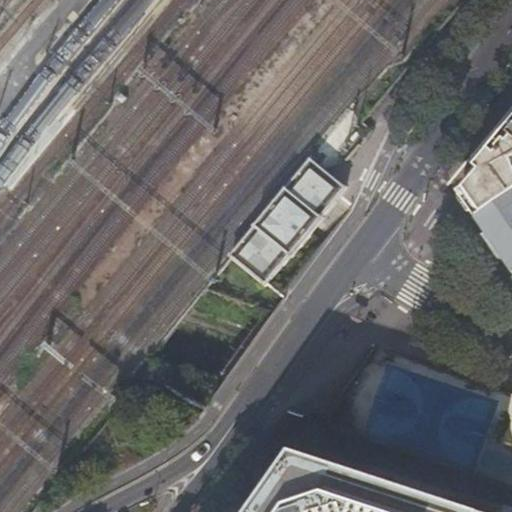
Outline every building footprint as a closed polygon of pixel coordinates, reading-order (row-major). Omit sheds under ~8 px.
[(511,130),(490,156),(492,158),(511,134),(511,130)] [(462,194),(478,218),(511,194),(511,134),(492,158),(462,194)] [(232,256),(267,284),(291,255),(292,256),(323,217),(346,189),(311,161),(232,256)] [(511,194),(478,218),(511,265),(511,267),(511,194)] [(480,511),(298,452),(256,511),(480,511)]
